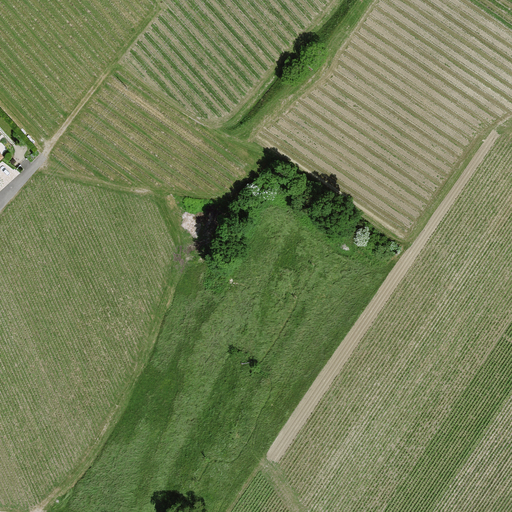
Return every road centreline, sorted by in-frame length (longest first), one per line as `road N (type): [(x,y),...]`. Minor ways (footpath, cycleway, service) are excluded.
road 1 (track): [(36,511),(78,469),(112,414),(181,248),(161,195),(34,166),(115,62)]
road 2 (track): [(412,242),(493,134),(511,128)]
road 3 (track): [(115,62),(239,139)]
